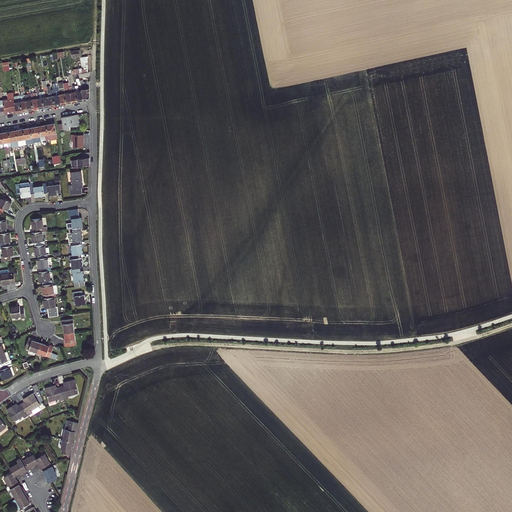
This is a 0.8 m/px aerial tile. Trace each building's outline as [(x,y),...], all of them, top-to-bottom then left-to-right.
[(71,92),(73,103),(76,102),(78,102),(75,86),(75,85),(73,86),(72,81),(70,70),(67,71),(69,82),(71,92)] [(83,80),(80,81),(84,101),(87,100),(88,99),(90,97),(90,83),(84,84),(84,82),(83,80)] [(80,81),(77,81),(78,85),(75,86),(78,102),(81,101),(84,101),(80,81)] [(63,82),(58,83),(62,105),(65,104),(67,104),(64,84),(63,82)] [(64,83),(67,104),(70,103),(73,103),(71,92),(69,82),(64,83)] [(53,90),(56,106),(59,105),(62,105),(58,83),(55,84),(56,89),(53,90)] [(45,107),(43,97),(42,92),(40,92),(38,86),(35,86),(36,92),(39,108),(42,108),(45,107)] [(54,106),(56,106),(53,90),(51,90),(50,86),(47,87),(50,107),(54,106)] [(12,113),(17,113),(15,103),(14,97),(13,92),(7,93),(8,99),(3,100),(6,114),(12,113)] [(39,108),(36,92),(31,94),(34,109),(37,109),(39,108)] [(31,110),(34,109),(31,94),(25,95),(28,110),(31,110)] [(28,110),(25,95),(20,96),(21,102),(23,111),(26,111),(28,110)] [(15,103),(17,113),(20,112),(23,111),(21,102),(20,96),(14,97),(15,103)] [(79,125),(77,115),(71,116),(63,117),(64,123),(65,130),(71,130),(70,126),(79,125)] [(52,124),(47,125),(48,135),(49,140),(58,139),(55,123),(52,124)] [(39,126),(41,136),(48,135),(47,125),(43,125),(39,126)] [(41,136),(39,126),(35,127),(31,128),(33,138),(33,142),(41,141),(41,136)] [(33,138),(31,128),(28,128),(24,129),(25,139),(33,138)] [(25,139),(24,129),(20,130),(16,130),(19,145),(26,144),(25,139)] [(13,131),(9,132),(12,146),(19,145),(16,130),(13,131)] [(7,132),(2,133),(5,147),(7,146),(8,147),(12,146),(9,132),(7,132)] [(84,138),(84,135),(72,135),(72,142),(74,142),(73,147),(83,147),(84,138)] [(70,163),(71,167),(85,165),(90,164),(90,158),(90,152),(83,153),(83,158),(71,160),(72,163),(70,163)] [(52,156),(54,164),(61,163),(60,155),(52,156)] [(82,179),(81,171),(80,171),(74,171),(71,172),(73,184),(69,185),(71,195),(73,195),(82,193),(81,188),(83,187),(82,179)] [(48,193),(48,196),(54,195),(58,195),(58,192),(61,192),(60,179),(55,180),(56,184),(47,186),(48,193)] [(31,194),(34,193),(34,187),(33,184),(29,184),(29,182),(16,184),(17,194),(21,194),(22,197),(26,197),(31,196),(31,194)] [(47,186),(47,183),(43,184),(43,185),(34,187),(34,193),(35,197),(40,196),(44,196),(44,193),(48,193),(47,186)] [(0,211),(3,213),(5,209),(7,211),(9,207),(12,202),(3,197),(0,202),(0,211)] [(81,227),(83,227),(83,223),(82,217),(80,218),(79,209),(68,210),(70,219),(72,219),(72,223),(68,224),(69,229),(81,227)] [(42,232),(48,231),(47,227),(43,227),(42,218),(32,219),(33,226),(33,229),(34,229),(34,233),(42,232)] [(79,241),(83,240),(82,234),(81,227),(69,229),(70,233),(72,232),(73,242),(79,241)] [(35,246),(45,245),(44,241),(43,241),(42,232),(34,233),(32,233),(33,240),(33,243),(35,242),(35,246)] [(10,239),(9,233),(7,233),(0,234),(0,239),(1,247),(2,247),(11,246),(10,242),(11,242),(10,239)] [(79,254),(83,254),(82,248),(82,244),(79,245),(79,241),(73,242),(69,242),(70,246),(67,246),(68,251),(69,251),(69,256),(79,254)] [(35,246),(36,253),(36,256),(38,255),(38,259),(48,258),(47,254),(46,254),(45,245),(35,246)] [(13,253),(13,246),(11,246),(2,247),(3,257),(2,257),(2,261),(12,260),(11,256),(14,255),(13,253)] [(80,268),(83,267),(82,260),(82,258),(79,258),(79,254),(69,256),(70,260),(71,259),(73,269),(80,268)] [(41,268),(42,272),(49,271),(51,271),(51,267),(49,267),(48,258),(38,259),(38,266),(39,269),(41,268)] [(74,282),(85,280),(84,275),(83,271),(81,271),(80,268),(73,269),(71,269),(71,273),(73,273),(74,282)] [(10,273),(1,274),(2,284),(8,284),(15,283),(14,271),(10,271),(10,273)] [(42,272),(39,273),(39,279),(40,282),(42,282),(43,285),(52,284),(52,280),(50,280),(49,271),(42,272)] [(46,295),(46,298),(54,297),(56,297),(55,293),(58,293),(57,285),(53,285),(52,284),(43,285),(42,285),(43,293),(43,295),(46,295)] [(83,295),(82,291),(73,293),(73,297),(75,296),(76,306),(87,304),(86,298),(85,295),(83,295)] [(46,298),(44,299),(45,308),(48,308),(48,311),(49,317),(58,316),(57,307),(55,307),(54,297),(46,298)] [(20,308),(20,306),(16,306),(10,307),(12,318),(21,316),(21,318),(25,318),(24,308),(20,308)] [(65,333),(71,332),(69,319),(62,320),(62,326),(64,326),(64,330),(65,333)] [(71,332),(65,333),(65,336),(65,340),(64,340),(65,346),(76,345),(74,332),(71,332)] [(38,353),(41,343),(37,342),(35,341),(35,340),(29,338),(25,348),(38,353)] [(44,344),(41,343),(38,353),(50,357),(54,346),(48,344),(48,345),(44,344)] [(0,366),(0,367),(11,363),(12,363),(7,351),(4,352),(0,353),(0,366)] [(11,363),(0,367),(1,370),(0,370),(2,375),(3,379),(15,375),(11,363)] [(65,385),(61,387),(64,399),(69,398),(68,396),(78,393),(74,380),(71,381),(66,382),(66,385),(65,385)] [(64,399),(61,387),(56,388),(55,388),(54,386),(50,387),(45,388),(49,401),(59,398),(60,401),(64,399)] [(25,402),(22,404),(29,415),(32,413),(31,411),(40,405),(33,394),(29,396),(25,399),(27,401),(25,402)] [(29,415),(22,404),(17,407),(15,405),(11,407),(7,410),(14,421),(23,416),(25,418),(29,415)] [(64,439),(73,441),(74,435),(75,432),(76,432),(78,423),(68,421),(64,439)] [(73,441),(64,439),(61,448),(63,449),(62,453),(71,455),(72,451),(71,450),(72,446),(73,441)] [(34,454),(22,461),(27,471),(31,468),(30,467),(34,465),(39,463),(37,459),(36,459),(34,454)] [(52,466),(45,454),(37,459),(39,463),(41,466),(43,471),(52,466)] [(27,471),(22,461),(21,462),(10,468),(13,472),(15,476),(20,473),(23,471),(24,473),(27,471)] [(47,480),(49,484),(50,483),(57,479),(55,475),(57,475),(52,466),(43,471),(46,476),(48,479),(47,480)] [(11,489),(19,484),(17,480),(15,476),(13,472),(4,477),(9,486),(6,488),(8,491),(11,489)] [(11,489),(16,499),(26,493),(24,490),(23,491),(22,489),(19,484),(11,489)] [(28,497),(26,493),(16,499),(21,508),(30,503),(27,498),(27,497),(28,497)] [(13,500),(18,510),(21,508),(16,499),(13,500)]
